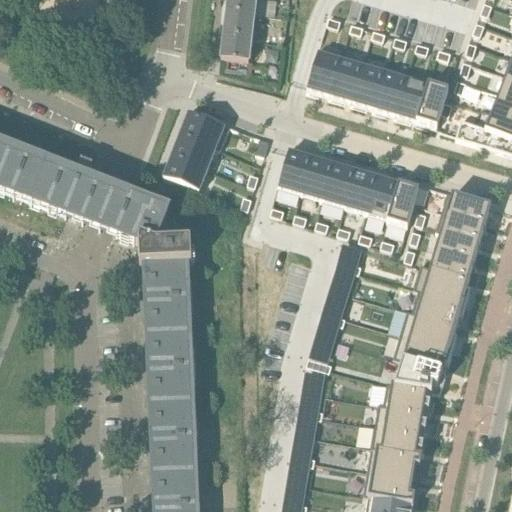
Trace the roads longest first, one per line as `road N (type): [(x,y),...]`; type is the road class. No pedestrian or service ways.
road 1 (residential): [(511,192),(161,81)]
road 2 (residential): [(90,511),(87,274)]
road 3 (trunk): [(511,357),(479,511)]
road 4 (residential): [(140,140),(0,77)]
road 5 (residential): [(511,369),(478,511)]
road 6 (residential): [(87,274),(140,140)]
road 7 (motorway): [(511,381),(484,511)]
